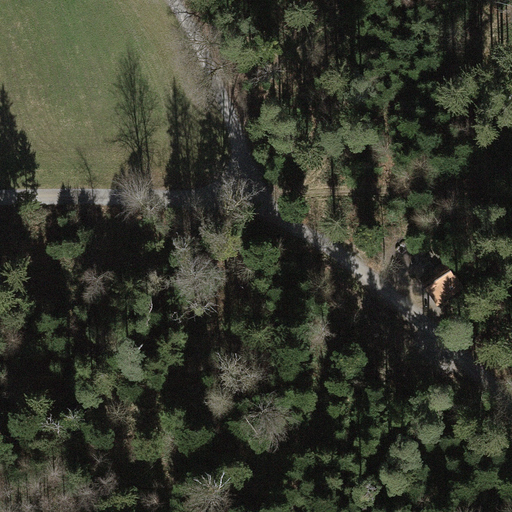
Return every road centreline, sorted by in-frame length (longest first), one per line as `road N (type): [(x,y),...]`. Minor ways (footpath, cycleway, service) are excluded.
road 1 (track): [(272,202),(463,352),(511,401)]
road 2 (track): [(0,202),(272,202)]
road 3 (track): [(272,202),(406,207),(511,178)]
road 4 (track): [(180,0),(272,202)]
